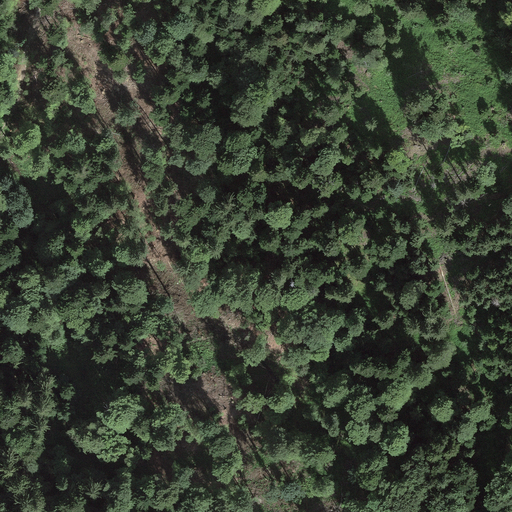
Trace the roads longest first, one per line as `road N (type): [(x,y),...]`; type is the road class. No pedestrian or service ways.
road 1 (track): [(0,430),(102,470),(143,467),(218,486),(307,470)]
road 2 (track): [(0,131),(44,0)]
road 3 (track): [(466,511),(511,385)]
